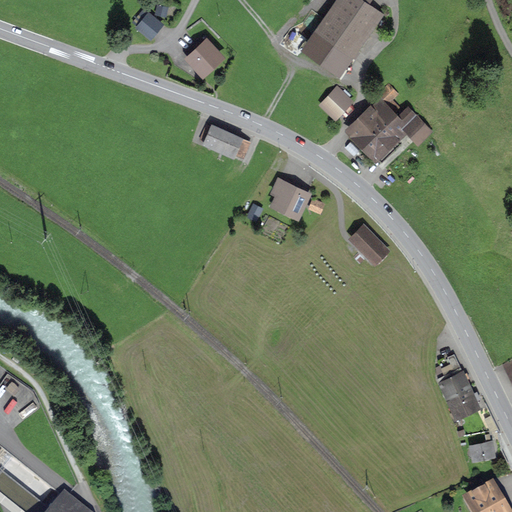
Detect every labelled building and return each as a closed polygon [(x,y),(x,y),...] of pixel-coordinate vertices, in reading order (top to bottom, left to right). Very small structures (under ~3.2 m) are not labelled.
[(358,51),(354,48),(378,14),(357,0),(340,0),(307,47),(339,69),(349,54),(353,57),(358,51)] [(138,27),(150,37),(161,24),(143,10),(134,22),(138,26),(138,27)] [(210,40),(205,34),(185,52),(191,57),(189,58),(202,72),(219,56),(207,43),(210,40)] [(395,95),(388,87),(382,94),(389,101),(390,100),(395,95)] [(336,89),(322,104),(335,116),(349,101),(336,89)] [(407,109),(402,113),(390,100),(389,101),(385,105),(385,104),(374,113),(371,110),(350,129),(363,143),(383,124),(385,126),(396,116),(407,128),(418,140),(427,131),(407,109)] [(401,143),(397,138),(407,128),(396,116),(385,126),(383,124),(363,143),(376,157),(378,155),(383,160),(401,143)] [(212,127),(206,125),(200,139),(206,142),(207,140),(241,156),(247,143),(212,127)] [(275,204),(296,214),(305,195),(285,185),(285,183),(278,180),(272,191),(279,195),(275,204)] [(319,212),(322,204),(313,200),(310,208),(319,212)] [(254,205),(249,214),(256,218),(261,209),(254,205)] [(351,238),(375,262),(386,251),(362,227),(351,238)] [(478,406),(454,354),(447,357),(454,370),(437,378),(447,399),(455,416),(478,406)] [(511,359),(503,364),(511,383),(511,359)] [(0,392),(11,401),(22,387),(11,378),(0,391),(0,392)] [(19,413),(36,398),(27,387),(9,402),(19,413)] [(493,455),(490,442),(471,446),(473,459),(493,455)] [(505,511),(492,488),(487,491),(484,485),(480,487),(483,493),(470,500),(476,511),(505,511)] [(84,511),(66,497),(53,511),(84,511)]
